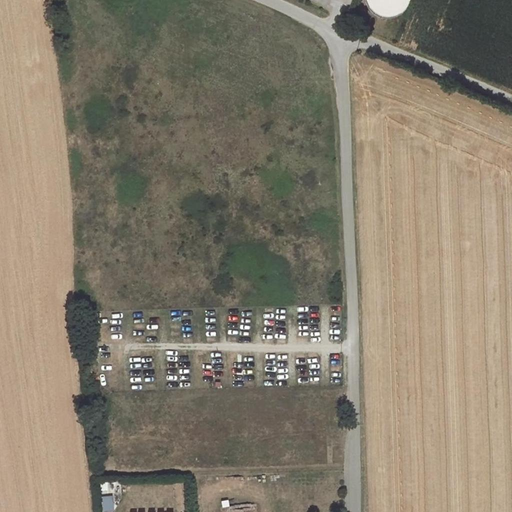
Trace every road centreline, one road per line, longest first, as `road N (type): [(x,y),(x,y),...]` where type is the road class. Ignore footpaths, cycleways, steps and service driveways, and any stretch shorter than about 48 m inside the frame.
road 1 (unclassified): [(340,33),(355,511)]
road 2 (unclassified): [(511,104),(340,33)]
